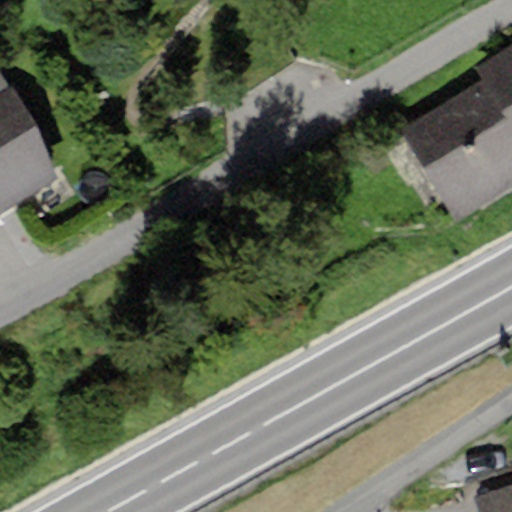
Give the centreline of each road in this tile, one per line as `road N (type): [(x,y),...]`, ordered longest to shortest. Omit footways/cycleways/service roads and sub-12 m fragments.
road 1 (residential): [(511,2),(475,17),(70,277),(0,310)]
road 2 (primary): [(511,284),(105,511)]
road 3 (residential): [(511,400),(345,511)]
